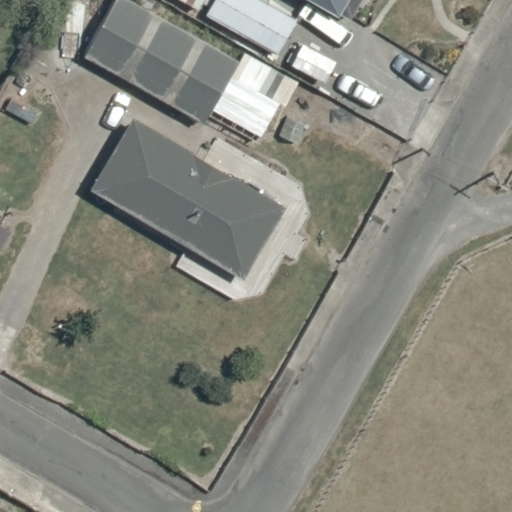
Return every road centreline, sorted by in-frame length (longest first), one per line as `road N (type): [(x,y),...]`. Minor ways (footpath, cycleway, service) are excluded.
road 1 (residential): [(511,63),(256,511)]
road 2 (residential): [(0,430),(141,511)]
